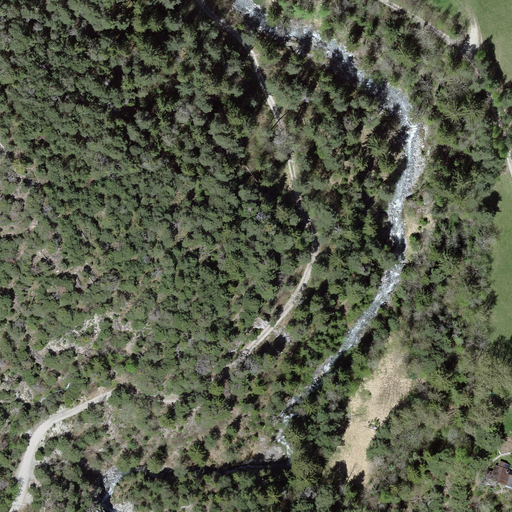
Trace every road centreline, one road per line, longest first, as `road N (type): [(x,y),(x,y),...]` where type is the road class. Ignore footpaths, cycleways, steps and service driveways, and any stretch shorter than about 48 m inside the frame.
road 1 (track): [(14,511),(43,427),(112,392),(166,402),(221,376),(273,325),(306,277),(310,215),(276,107),(250,53),(197,0)]
road 2 (track): [(374,0),(471,59),(511,162)]
